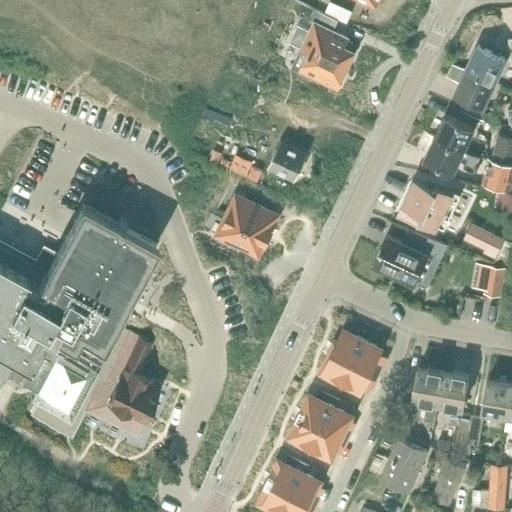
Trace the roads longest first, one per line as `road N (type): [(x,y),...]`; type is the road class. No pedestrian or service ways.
road 1 (residential): [(456,0),(323,281)]
road 2 (residential): [(323,281),(213,511)]
road 3 (residential): [(511,341),(422,326),(323,281)]
